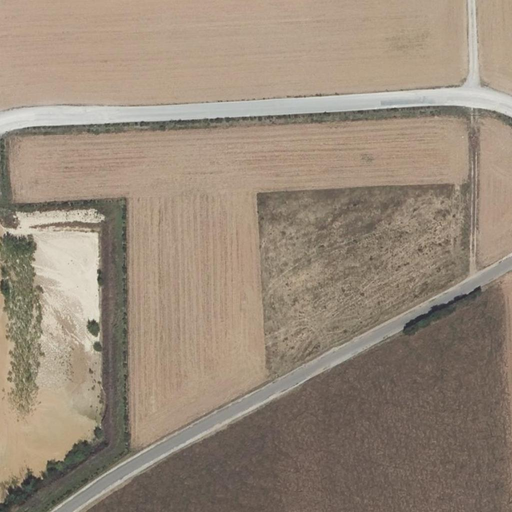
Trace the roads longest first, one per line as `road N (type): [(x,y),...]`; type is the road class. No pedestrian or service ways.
road 1 (unclassified): [(511,259),(115,474),(63,511)]
road 2 (track): [(469,0),(472,283)]
